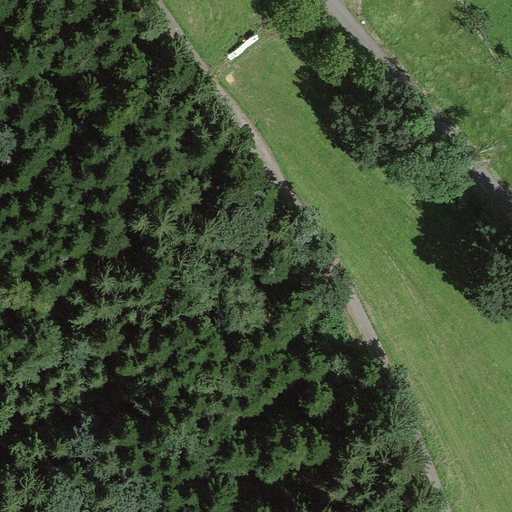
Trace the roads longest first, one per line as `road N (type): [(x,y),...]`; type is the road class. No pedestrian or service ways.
road 1 (track): [(181,0),(369,329),(450,511)]
road 2 (unclassified): [(329,0),(511,215)]
